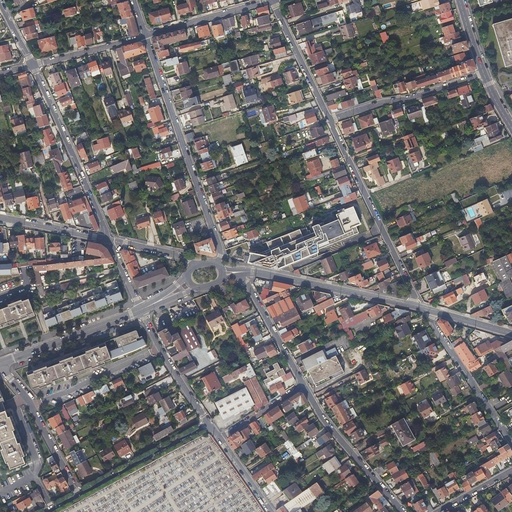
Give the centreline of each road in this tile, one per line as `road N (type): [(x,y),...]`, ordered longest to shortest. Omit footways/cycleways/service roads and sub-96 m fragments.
road 1 (residential): [(216,263),(220,250),(145,34)]
road 2 (residential): [(328,120),(414,306)]
road 3 (residential): [(33,65),(108,239)]
road 4 (secondary): [(414,306),(244,271)]
road 5 (residential): [(328,120),(484,73)]
road 6 (residential): [(404,511),(302,384)]
road 7 (residential): [(511,446),(430,310)]
road 8 (secondary): [(140,310),(0,363)]
road 9 (residential): [(208,423),(79,495)]
road 10 (residential): [(32,406),(159,349)]
road 11 (residential): [(271,0),(328,120)]
road 12 (tertiary): [(145,34),(271,0)]
road 13 (residential): [(235,274),(302,384)]
